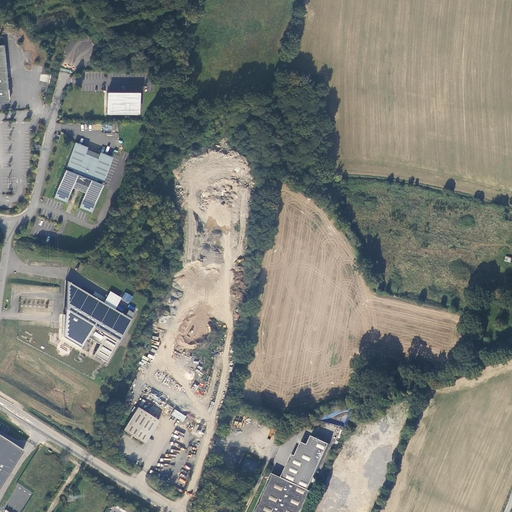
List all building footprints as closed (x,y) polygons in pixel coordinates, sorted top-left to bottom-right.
[(3,44),(0,44),(0,103),(8,103),(3,44)] [(137,93),(106,93),(106,113),(137,113),(137,93)] [(74,142),(64,167),(71,169),(70,172),(63,169),(53,196),(65,201),(72,185),(76,187),(75,189),(77,190),(79,191),(80,188),(84,190),(78,206),(90,211),(100,185),(101,184),(95,182),(95,179),(102,182),(111,157),(99,152),(97,158),(84,153),(87,147),(74,142)] [(125,315),(65,280),(62,336),(79,347),(86,336),(98,344),(92,354),(105,362),(131,319),(130,318),(125,315)] [(130,303),(133,296),(125,292),(121,299),(130,303)] [(127,310),(125,315),(130,318),(133,313),(127,310)] [(136,407),(121,429),(143,443),(157,421),(136,407)] [(183,422),(186,417),(175,409),(171,415),(183,422)] [(0,485),(22,451),(0,437),(0,485)] [(284,478),(310,491),(333,445),(315,437),(311,445),(305,443),(298,456),(295,455),(284,478)] [(275,473),(255,511),(303,511),(313,492),(310,491),(284,478),(275,473)] [(338,499),(331,511),(340,511),(345,504),(338,499)]
